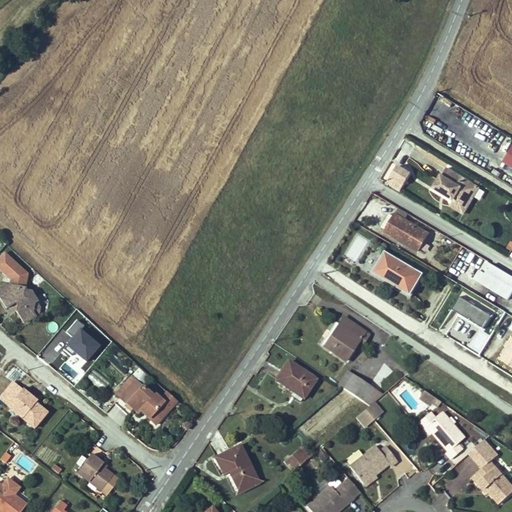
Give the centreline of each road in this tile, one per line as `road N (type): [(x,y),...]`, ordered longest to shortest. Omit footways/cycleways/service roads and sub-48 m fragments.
road 1 (residential): [(173,478),(245,394),(368,178)]
road 2 (unclassified): [(0,340),(173,478)]
road 3 (residential): [(368,178),(427,82),(459,0)]
road 4 (residential): [(511,263),(368,178)]
road 5 (unknown): [(411,109),(511,179)]
